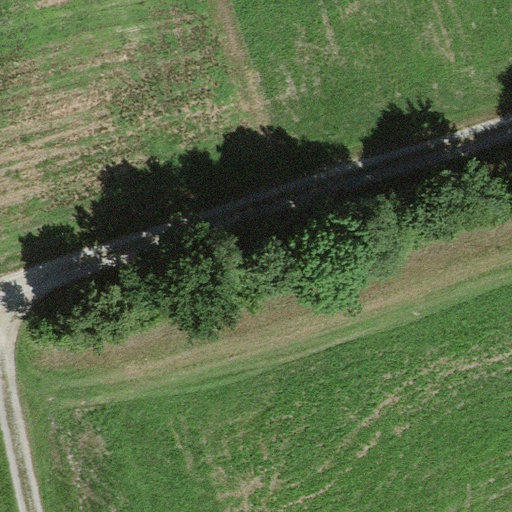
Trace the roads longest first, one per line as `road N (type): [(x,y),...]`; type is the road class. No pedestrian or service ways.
road 1 (track): [(0,290),(511,122)]
road 2 (track): [(32,511),(0,379)]
